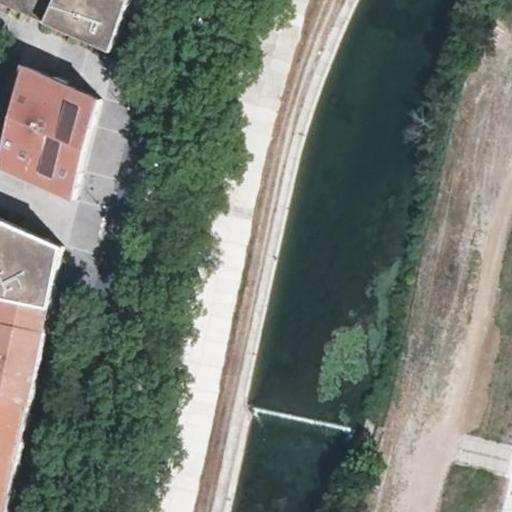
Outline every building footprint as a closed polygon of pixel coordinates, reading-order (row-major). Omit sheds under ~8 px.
[(0,0),(0,1),(39,19),(114,53),(131,0),(0,0)] [(2,166),(77,200),(88,156),(101,102),(27,68),(17,103),(29,106),(24,123),(20,140),(8,137),(0,166),(2,166)] [(17,103),(13,120),(24,123),(29,106),(17,103)] [(13,120),(8,137),(20,140),(24,123),(13,120)] [(0,511),(9,511),(10,510),(20,465),(48,334),(64,259),(66,249),(0,219),(0,511)]
